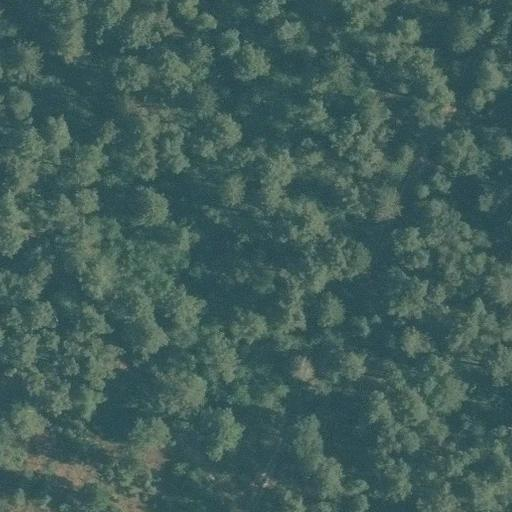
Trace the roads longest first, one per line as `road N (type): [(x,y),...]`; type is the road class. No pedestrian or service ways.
road 1 (track): [(500,0),(243,511)]
road 2 (track): [(226,511),(0,232)]
road 3 (track): [(293,0),(511,270)]
